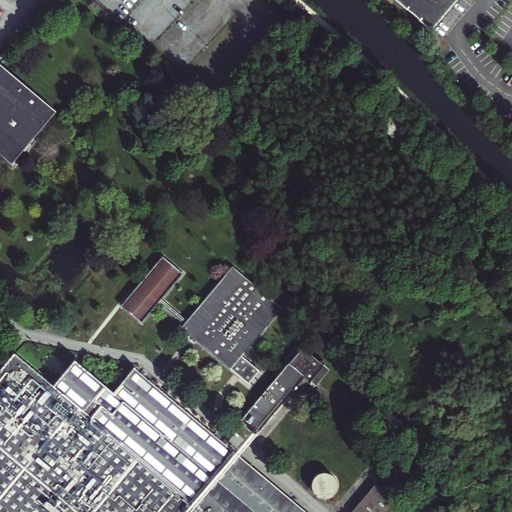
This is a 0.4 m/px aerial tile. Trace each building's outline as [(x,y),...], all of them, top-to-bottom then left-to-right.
[(421,18),(431,27),(453,0),(399,0),(408,7),(407,8),(420,20),(421,18)] [(57,113),(0,65),(0,153),(13,165),(57,113)] [(182,274),(163,257),(122,306),(141,323),(182,274)] [(234,268),(183,328),(231,368),(282,309),(234,268)] [(15,355),(0,373),(0,511),(306,511),(136,370),(115,394),(76,361),(55,387),(15,355)] [(305,376),(289,363),(242,420),(257,433),(305,376)] [(336,476),(313,476),(314,498),(337,497),(336,476)] [(389,511),(398,501),(378,484),(354,511),(389,511)]
